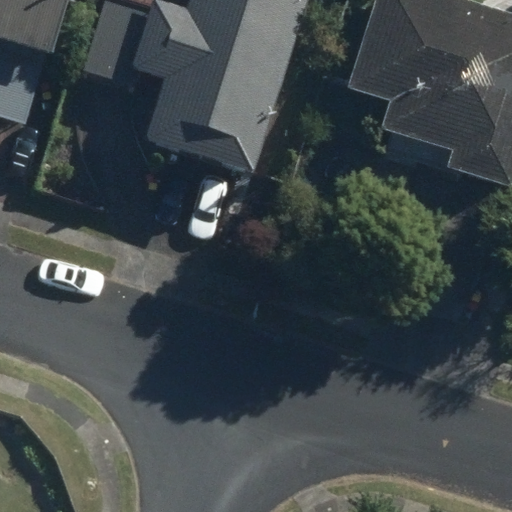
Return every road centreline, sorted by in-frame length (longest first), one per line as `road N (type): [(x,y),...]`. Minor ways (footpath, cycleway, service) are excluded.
road 1 (residential): [(511,460),(233,375)]
road 2 (residential): [(233,375),(0,302)]
road 3 (residential): [(233,375),(190,511)]
